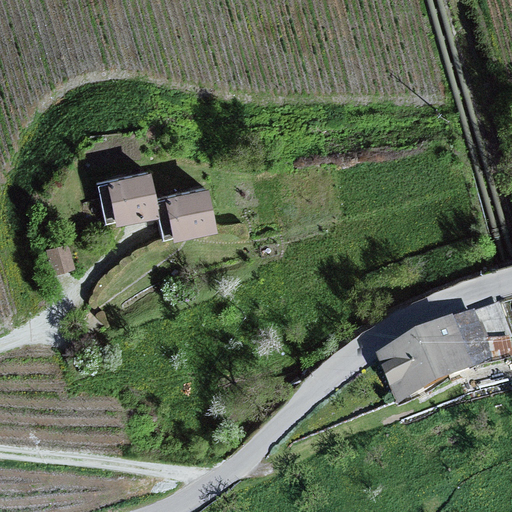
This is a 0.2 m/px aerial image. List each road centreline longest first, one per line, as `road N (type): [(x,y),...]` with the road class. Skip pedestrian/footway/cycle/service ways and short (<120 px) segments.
road 1 (unclassified): [(511,283),(379,340),(236,469),(159,511)]
road 2 (track): [(209,486),(187,473),(0,450)]
road 3 (track): [(0,345),(45,325),(126,246)]
